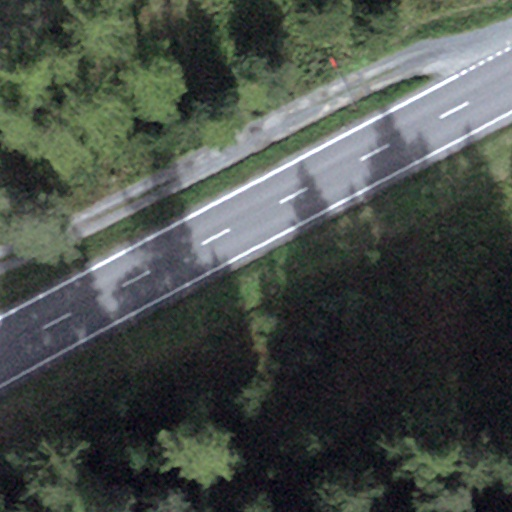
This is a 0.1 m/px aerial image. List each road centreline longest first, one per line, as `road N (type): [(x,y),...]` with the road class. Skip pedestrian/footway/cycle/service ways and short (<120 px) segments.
road 1 (primary): [(511,77),(0,352)]
road 2 (track): [(0,262),(417,59),(465,55),(511,69)]
